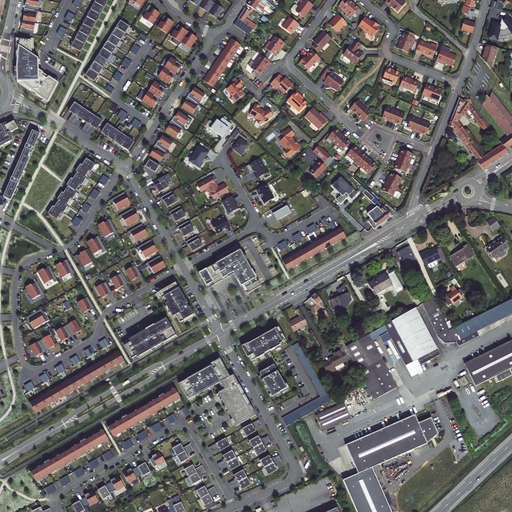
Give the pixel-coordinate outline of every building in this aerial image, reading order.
[(39,0),(26,0),(27,1),(26,4),(30,4),(29,10),(37,11),(39,0)] [(213,2),(209,0),(200,0),(200,1),(203,4),(200,8),(203,10),(207,12),(210,8),(213,2)] [(263,10),(266,6),(261,2),(257,0),(250,0),(250,1),(258,6),(263,10)] [(267,1),(265,0),(257,0),(261,2),(266,6),(269,9),(271,6),(267,3),(265,3),(267,1)] [(265,0),(267,1),(276,9),(277,7),(269,0),(265,0)] [(301,0),(300,2),(300,4),(298,7),(296,5),(294,5),(291,9),(292,13),(296,16),(298,16),(299,14),(300,15),(302,17),(304,18),(307,14),(307,13),(309,10),(309,11),(313,5),(305,0),(301,0)] [(343,0),(338,6),(347,14),(347,13),(352,17),(359,9),(348,0),(348,1),(346,0),(343,0)] [(405,3),(401,0),(386,0),(385,3),(390,8),(391,6),(398,12),(405,3)] [(475,1),(471,0),(466,0),(464,6),(470,7),(473,9),(475,1)] [(263,10),(258,6),(250,1),(247,5),(262,15),(265,11),(263,10)] [(104,8),(94,2),(91,9),(100,15),(104,8)] [(223,9),(213,2),(210,8),(213,10),(210,14),(213,16),(217,19),(223,9)] [(154,8),(150,5),(146,11),(147,12),(143,18),(153,24),(160,14),(154,9),(154,8)] [(468,14),(470,7),(464,6),(463,5),(461,12),(468,14)] [(245,18),(250,11),(245,8),(238,18),(254,30),(257,26),(245,18)] [(100,15),(91,9),(87,17),(96,22),(100,15)] [(37,11),(29,10),(28,15),(24,14),(24,17),(23,20),(35,23),(37,11)] [(346,23),(338,15),(334,19),(332,21),(329,24),(337,32),(341,27),(342,27),(346,23)] [(510,22),(506,16),(503,19),(502,20),(501,19),(499,24),(498,24),(492,22),(491,27),(489,26),(488,33),(489,33),(488,37),(495,39),(497,35),(498,35),(502,35),(506,34),(509,33),(511,32),(511,33),(511,21),(510,22)] [(96,22),(87,17),(83,24),(93,29),(96,22)] [(296,27),(296,28),(299,24),(289,17),(282,27),(291,34),(296,27)] [(373,23),(365,17),(359,26),(364,30),(365,31),(367,33),(368,33),(372,36),(374,35),(379,29),(377,28),(379,26),(374,22),(373,23)] [(165,24),(161,21),(157,27),(167,34),(174,23),(170,20),(168,19),(165,24)] [(35,23),(23,20),(22,24),(22,27),(26,28),(25,33),(33,35),(35,23)] [(461,30),(472,33),(475,23),(464,20),(461,30)] [(130,27),(120,21),(116,28),(125,34),(130,27)] [(93,29),(83,24),(79,32),(89,37),(93,29)] [(125,34),(116,28),(112,34),(121,40),(125,34)] [(179,33),(175,30),(171,36),(181,43),(185,37),(188,32),(184,29),(182,28),(179,33)] [(319,52),(331,39),(324,31),(319,36),(319,37),(317,39),(317,38),(314,42),(316,44),(313,46),(319,52)] [(411,49),(415,39),(413,38),(412,37),(413,34),(406,31),(405,35),(403,38),(401,37),(397,48),(408,53),(409,49),(411,49)] [(89,37),(79,32),(75,39),(85,44),(89,37)] [(121,40),(112,34),(107,41),(116,47),(121,40)] [(188,39),(185,37),(181,43),(190,49),(197,38),(194,36),(191,34),(188,39)] [(281,49),(285,44),(275,36),(271,42),(269,42),(265,48),(275,56),(280,49),(281,49)] [(33,56),(33,38),(15,38),(17,83),(21,83),(47,103),(58,84),(38,70),(38,59),(33,56)] [(85,44),(75,39),(71,47),(80,52),(85,44)] [(241,45),(231,39),(226,47),(236,53),(241,45)] [(343,55),(356,64),(363,54),(359,51),(358,52),(357,51),(361,45),(355,40),(351,46),(350,46),(343,55)] [(116,47),(107,41),(103,48),(112,54),(116,47)] [(427,55),(427,56),(433,58),(437,46),(431,44),(430,45),(420,41),(415,52),(420,54),(421,53),(427,55)] [(481,58),(490,68),(496,48),(486,45),(485,50),(486,50),(485,53),(483,53),(481,58)] [(236,53),(226,47),(222,53),(232,59),(236,53)] [(112,54),(103,48),(98,55),(108,61),(112,54)] [(457,56),(441,49),(436,61),(440,63),(441,62),(452,67),(457,56)] [(318,62),(321,59),(311,50),(307,55),(308,56),(305,59),(304,58),(300,62),(308,70),(317,61),(318,62)] [(56,61),(72,68),(75,60),(60,53),(56,61)] [(232,59),(222,53),(217,60),(226,67),(232,59)] [(108,61),(98,55),(94,62),(103,68),(108,61)] [(266,70),(271,63),(260,55),(251,68),(254,71),(260,75),(263,71),(263,72),(265,69),(266,70)] [(177,62),(171,58),(165,67),(171,71),(176,74),(178,71),(179,68),(175,65),(177,62)] [(226,67),(217,60),(213,67),(222,73),(226,67)] [(103,68),(94,62),(90,68),(99,74),(103,68)] [(171,71),(165,67),(158,77),(169,84),(172,80),(173,78),(168,75),(171,71)] [(222,73),(213,67),(207,74),(217,81),(222,73)] [(384,76),(383,79),(395,84),(400,73),(392,70),(387,67),(386,71),(384,76)] [(99,74),(90,68),(85,75),(94,81),(99,74)] [(331,72),(327,70),(321,78),(325,81),(331,72)] [(335,74),(332,71),(331,72),(325,81),(323,82),(330,88),(331,86),(337,91),(344,82),(334,75),(335,74)] [(217,81),(207,74),(203,81),(213,87),(217,81)] [(284,79),(279,75),(270,84),(275,89),(277,87),(285,94),(293,85),(285,78),(284,79)] [(409,78),(404,76),(400,86),(406,89),(406,88),(415,92),(415,90),(418,83),(408,79),(409,78)] [(243,86),(238,80),(227,89),(232,97),(231,98),(235,102),(245,95),(240,88),(243,86)] [(161,86),(155,82),(149,91),(155,95),(159,98),(162,95),(163,92),(159,89),(161,86)] [(433,87),(426,84),(422,95),(438,101),(440,96),(442,90),(437,87),(436,89),(433,87)] [(206,95),(195,88),(193,91),(191,94),(195,96),(192,100),(199,104),(206,95)] [(155,95),(149,91),(142,101),(153,108),(156,104),(157,102),(152,99),(155,95)] [(502,145),(506,150),(511,144),(511,116),(492,91),(489,98),(486,94),(483,104),(507,136),(500,141),(502,145)] [(299,95),(296,92),(287,101),(299,112),(307,104),(298,95),(299,95)] [(472,103),(467,96),(466,97),(467,98),(465,102),(459,98),(454,112),(461,114),(464,113),(468,107),(478,121),(485,130),(486,128),(489,126),(483,117),(482,118),(472,103)] [(199,104),(192,100),(189,104),(186,101),(185,104),(182,107),(193,114),(199,104)] [(350,108),(357,115),(364,107),(358,100),(350,108)] [(81,107),(74,102),(69,111),(73,113),(76,115),(81,107)] [(260,106),(256,104),(251,112),(251,113),(251,115),(254,116),(253,117),(257,119),(258,120),(258,121),(260,125),(265,122),(265,121),(273,115),(269,110),(264,113),(264,111),(261,110),(261,109),(259,108),(260,106)] [(88,112),(81,107),(76,115),(79,117),(83,120),(88,112)] [(371,113),(364,107),(357,115),(363,121),(371,113)] [(387,120),(391,122),(396,111),(386,107),(382,117),(387,119),(387,120)] [(323,118),(313,108),(305,116),(319,130),(322,127),(326,123),(328,121),(324,117),(323,118)] [(405,114),(396,111),(391,122),(395,124),(396,123),(400,125),(405,114)] [(95,116),(88,112),(83,120),(87,123),(90,125),(95,116)] [(189,119),(179,112),(177,115),(175,117),(179,120),(176,124),(183,128),(189,119)] [(76,115),(73,113),(68,121),(71,123),(76,115)] [(79,117),(76,115),(71,123),(74,125),(79,117)] [(103,121),(95,116),(90,125),(93,127),(97,130),(103,121)] [(454,129),(478,160),(483,157),(483,156),(456,121),(458,119),(452,116),(448,126),(454,129)] [(412,131),(416,132),(421,120),(412,117),(407,127),(412,129),(412,131)] [(209,128),(222,137),(227,132),(226,131),(231,124),(222,118),(220,122),(216,119),(209,128)] [(430,124),(421,120),(416,132),(420,134),(421,133),(426,135),(430,124)] [(18,129),(14,121),(0,128),(0,147),(13,140),(10,133),(18,129)] [(90,125),(87,123),(82,130),(85,132),(90,125)] [(114,128),(107,123),(101,132),(108,137),(114,128)] [(183,128),(176,124),(173,128),(170,125),(168,128),(166,131),(177,138),(183,128)] [(93,127),(90,125),(85,132),(88,134),(93,127)] [(121,132),(114,128),(108,137),(115,141),(121,132)] [(286,149),(284,151),(289,157),(301,148),(298,143),(297,144),(296,145),(294,143),(295,142),(291,137),(294,134),(290,128),(285,132),(284,131),(280,133),(282,136),(278,139),(286,149)] [(328,137),(335,144),(344,135),(340,132),(339,133),(336,129),(328,137)] [(39,133),(32,131),(31,133),(3,197),(11,201),(33,151),(31,150),(32,147),(34,148),(40,134),(39,133)] [(127,137),(121,132),(115,141),(121,146),(127,137)] [(247,139),(238,133),(234,139),(238,142),(232,149),(241,155),(248,145),(245,143),(247,139)] [(347,138),(344,135),(335,144),(342,151),(350,143),(346,139),(347,138)] [(173,143),(163,136),(161,139),(159,142),(162,144),(160,148),(167,152),(173,143)] [(134,142),(127,137),(121,146),(128,150),(134,142)] [(211,149),(205,145),(202,149),(199,147),(189,161),(200,168),(203,164),(202,163),(211,149)] [(483,170),(508,153),(506,150),(502,145),(483,157),(478,160),(477,161),(483,170)] [(330,157),(327,153),(319,146),(313,151),(322,159),(320,162),(320,161),(317,165),(316,165),(313,168),(310,172),(316,178),(326,167),(323,164),(325,162),(330,157)] [(358,150),(354,146),(347,155),(355,161),(362,153),(363,152),(359,149),(358,150)] [(167,152),(160,148),(157,152),(154,150),(152,152),(150,155),(160,162),(167,152)] [(399,154),(397,159),(409,163),(413,154),(402,150),(400,155),(399,154)] [(368,158),(362,153),(355,161),(361,167),(368,158)] [(96,164),(86,158),(82,165),(80,164),(91,171),(96,164)] [(369,158),(368,158),(361,167),(369,173),(376,165),(372,161),(373,161),(369,158)] [(159,166),(149,159),(145,166),(146,167),(145,169),(150,178),(156,175),(155,172),(159,166)] [(267,173),(259,159),(246,166),(250,173),(254,171),(258,178),(263,175),(265,178),(270,176),(268,172),(267,173)] [(405,173),(409,163),(397,159),(396,163),(397,163),(395,168),(405,173)] [(91,171),(80,164),(75,171),(86,179),(86,178),(85,177),(89,171),(91,172),(91,171)] [(86,179),(75,171),(75,172),(77,173),(73,179),(71,178),(82,185),(86,179)] [(388,177),(386,181),(397,187),(402,178),(392,173),(389,178),(388,177)] [(216,180),(214,176),(197,185),(201,192),(207,188),(213,198),(210,200),(212,203),(216,201),(215,199),(219,197),(220,199),(225,196),(224,194),(229,192),(225,184),(218,188),(214,181),(216,180)] [(169,187),(164,177),(154,182),(156,185),(155,186),(159,193),(169,187)] [(352,177),(349,180),(354,184),(362,193),(371,201),(374,198),(366,190),(352,177)] [(82,185),(71,178),(66,185),(77,192),(76,191),(80,184),(82,186),(82,185)] [(350,188),(354,184),(349,180),(346,184),(350,188)] [(384,185),(385,186),(382,191),(393,196),(397,187),(386,181),(384,185)] [(267,186),(266,184),(256,190),(258,195),(259,194),(265,203),(274,198),(270,191),(271,191),(268,185),(267,186)] [(77,192),(66,185),(68,186),(63,193),(62,192),(73,199),(77,192)] [(374,198),(376,196),(368,188),(366,190),(374,198)] [(178,201),(172,191),(163,197),(164,200),(163,200),(167,207),(178,201)] [(73,199),(62,192),(57,199),(68,206),(66,205),(71,198),(72,199),(73,199)] [(120,199),(119,196),(110,200),(111,204),(114,202),(118,211),(130,204),(127,198),(126,199),(125,196),(120,199)] [(234,201),(232,197),(222,202),(229,214),(238,209),(234,201)] [(390,207),(387,210),(374,198),(371,201),(377,207),(384,214),(383,214),(387,220),(396,212),(390,207)] [(68,206),(57,199),(58,200),(54,207),(53,205),(53,206),(63,213),(68,206)] [(284,207),(282,203),(270,210),(273,214),(275,213),(279,219),(291,212),(287,206),(284,207)] [(63,213),(53,206),(48,213),(57,219),(62,212),(63,213)] [(186,216),(180,206),(171,211),(173,214),(171,215),(175,222),(186,216)] [(374,229),(375,229),(387,220),(383,214),(384,214),(377,207),(367,214),(371,219),(367,221),(374,229)] [(129,214),(128,211),(119,216),(120,220),(123,218),(127,227),(139,220),(136,214),(135,215),(134,212),(129,214)] [(230,227),(224,216),(218,219),(219,221),(212,225),(217,233),(225,228),(226,229),(230,227)] [(493,231),(497,228),(496,227),(499,225),(494,218),(487,222),(493,231)] [(194,231),(189,221),(179,226),(181,229),(180,230),(184,237),(194,231)] [(117,233),(112,224),(109,226),(107,222),(104,223),(103,222),(98,225),(105,237),(113,233),(114,235),(117,233)] [(138,230),(137,227),(128,232),(129,235),(132,234),(136,242),(148,236),(145,230),(144,231),(143,228),(138,230)] [(346,237),(341,228),(333,232),(339,241),(346,237)] [(339,241),(333,232),(326,236),(331,246),(339,241)] [(202,246),(197,236),(187,241),(189,244),(188,245),(192,252),(202,246)] [(331,246),(326,236),(319,241),(324,250),(331,246)] [(494,259),(495,260),(497,261),(507,254),(505,251),(508,248),(501,238),(496,241),(497,243),(487,250),(493,259),(494,259)] [(106,250),(101,241),(98,243),(96,239),(93,240),(92,239),(87,242),(93,255),(102,250),(103,252),(106,250)] [(324,250),(319,241),(312,245),(317,254),(324,250)] [(497,243),(496,241),(486,248),(487,250),(497,243)] [(147,246),(145,243),(136,248),(138,251),(140,250),(145,258),(157,251),(154,246),(153,246),(151,244),(147,246)] [(245,295),(261,286),(250,268),(248,269),(246,266),(247,266),(247,261),(237,244),(216,256),(219,261),(199,273),(208,289),(234,274),(234,273),(236,276),(235,277),(245,295)] [(317,254),(312,245),(304,249),(310,258),(317,254)] [(442,261),(446,259),(439,246),(423,254),(423,253),(419,254),(424,265),(428,264),(430,267),(431,268),(437,265),(437,264),(438,263),(437,261),(437,260),(440,258),(441,259),(442,261)] [(463,250),(450,257),(455,267),(473,256),(467,246),(462,248),(463,250)] [(310,258),(304,249),(297,253),(302,262),(310,258)] [(92,263),(85,250),(80,253),(80,255),(77,256),(80,260),(77,262),(82,271),(85,269),(84,267),(92,263)] [(302,262),(297,253),(290,257),(295,266),(302,262)] [(295,266),(290,257),(283,262),(288,271),(295,266)] [(156,262),(154,259),(145,264),(147,267),(149,266),(154,274),(166,267),(163,262),(162,262),(160,260),(156,262)] [(75,275),(70,266),(67,267),(64,263),(62,265),(61,264),(55,267),(62,279),(70,274),(72,276),(75,275)] [(141,274),(135,265),(125,271),(131,281),(138,277),(138,276),(141,274)] [(49,274),(47,269),(44,271),(43,270),(38,273),(45,285),(53,280),(54,283),(57,281),(52,272),(49,274)] [(126,283),(120,274),(110,279),(116,290),(123,286),(123,285),(126,283)] [(381,277),(368,284),(376,297),(383,293),(382,291),(392,285),(386,276),(382,278),(381,277)] [(111,291),(106,282),(96,288),(102,298),(109,294),(108,293),(111,291)] [(194,314),(176,282),(158,292),(173,317),(176,315),(180,322),(184,320),(194,314)] [(45,295),(40,286),(37,288),(34,284),(31,285),(31,284),(25,287),(32,300),(40,295),(42,297),(45,295)] [(452,303),(453,304),(462,297),(461,296),(458,292),(454,286),(450,289),(452,292),(447,296),(446,295),(443,298),(448,305),(452,303)] [(318,296),(316,294),(307,300),(315,313),(324,305),(322,301),(318,296)] [(93,306),(88,297),(77,303),(83,313),(90,309),(90,308),(93,306)] [(476,331),(511,314),(511,299),(450,330),(434,298),(422,303),(438,336),(437,336),(444,343),(447,343),(447,344),(449,344),(449,343),(455,343),(456,342),(458,346),(479,336),(476,331)] [(63,303),(66,310),(71,308),(67,301),(63,303)] [(436,349),(437,349),(432,339),(416,308),(387,324),(369,335),(346,347),(353,361),(368,388),(365,389),(368,395),(371,394),(374,400),(397,388),(373,341),(379,337),(388,332),(391,339),(401,356),(405,366),(417,359),(420,365),(427,362),(427,363),(430,362),(429,360),(440,355),(436,349)] [(43,313),(41,309),(32,314),(34,318),(30,320),(31,323),(30,323),(33,329),(45,322),(41,314),(43,313)] [(293,332),(307,324),(302,314),(298,316),(299,317),(289,323),(293,332)] [(177,337),(166,318),(122,343),(133,362),(177,337)] [(81,330),(75,320),(65,326),(71,335),(74,333),(74,334),(81,330)] [(71,335),(65,326),(55,332),(61,342),(68,338),(68,337),(71,335)] [(286,340),(278,326),(249,343),(248,342),(241,346),(247,358),(249,357),(252,362),(265,354),(264,353),(269,350),(270,351),(280,345),(279,344),(286,340)] [(391,339),(388,332),(379,337),(383,343),(391,339)] [(55,345),(49,335),(39,341),(45,350),(48,348),(48,349),(55,345)] [(511,367),(511,340),(464,364),(475,386),(495,376),(498,382),(511,375),(511,374),(510,369),(511,367)] [(45,350),(39,341),(29,347),(35,357),(42,353),(42,352),(45,350)] [(338,344),(341,350),(336,352),(341,363),(347,360),(349,363),(353,361),(346,347),(343,341),(338,344)] [(326,392),(300,343),(292,347),(319,397),(326,392)] [(124,362),(119,352),(111,356),(117,365),(119,364),(120,364),(124,362)] [(341,363),(336,352),(334,353),(336,355),(336,357),(330,360),(330,361),(328,362),(333,372),(335,371),(334,368),(341,363)] [(117,365),(111,356),(104,360),(110,370),(117,365)] [(230,377),(220,359),(195,374),(195,375),(219,361),(228,378),(230,377)] [(110,370),(104,360),(96,365),(102,374),(105,372),(105,373),(110,370)] [(228,378),(219,361),(195,375),(192,377),(187,380),(179,385),(188,401),(220,383),(224,390),(218,394),(231,417),(236,426),(256,415),(251,408),(251,406),(233,375),(230,377),(228,378)] [(328,375),(333,372),(328,362),(323,365),(328,375)] [(102,374),(96,365),(89,369),(95,378),(102,374)] [(275,367),(274,365),(260,372),(262,375),(275,367)] [(287,388),(275,367),(262,375),(258,377),(261,381),(263,380),(272,397),(287,388)] [(95,378),(89,369),(82,373),(88,382),(90,381),(91,381),(95,379),(95,378)] [(88,382),(82,373),(75,377),(81,386),(88,382)] [(457,389),(468,383),(464,376),(454,382),(457,389)] [(81,386),(75,377),(67,382),(73,391),(81,386)] [(73,391),(67,382),(60,386),(65,395),(68,394),(73,392),(73,391)] [(65,395),(60,386),(52,391),(57,400),(65,395)] [(180,399),(175,389),(167,394),(172,403),(180,399)] [(57,400),(52,391),(44,395),(50,404),(57,400)] [(330,400),(326,392),(319,397),(282,419),(287,427),(310,413),(330,400)] [(172,403),(167,394),(164,395),(159,398),(165,408),(172,403)] [(50,404),(44,395),(37,399),(43,409),(50,404)] [(165,408),(159,398),(151,403),(157,412),(165,408)] [(43,409),(37,399),(30,403),(36,413),(40,411),(40,410),(43,409)] [(157,412),(151,403),(144,407),(150,416),(157,412)] [(315,415),(322,431),(346,420),(351,418),(344,403),(315,415)] [(150,416),(144,407),(142,408),(137,410),(137,411),(143,420),(150,416)] [(143,420),(137,411),(130,415),(136,424),(143,420)] [(136,424),(130,415),(127,417),(127,416),(122,419),(128,429),(136,424)] [(418,423),(415,415),(346,445),(358,474),(372,468),(427,443),(427,442),(438,434),(431,418),(418,423)] [(128,429),(122,419),(115,423),(121,433),(128,429)] [(261,423),(259,420),(252,424),(254,428),(256,427),(255,426),(261,423)] [(121,433),(115,423),(113,425),(112,424),(108,427),(113,437),(121,433)] [(252,424),(242,429),(247,437),(256,432),(254,428),(252,424)] [(108,440),(103,430),(96,435),(101,444),(108,440)] [(101,444),(96,435),(88,439),(94,448),(101,444)] [(260,439),(259,436),(249,441),(253,449),(263,443),(260,439)] [(94,448),(88,439),(85,441),(85,440),(80,443),(81,443),(86,453),(94,448)] [(225,439),(216,444),(218,449),(220,452),(230,446),(225,439)] [(272,443),(270,439),(263,443),(265,448),(267,447),(266,446),(272,443)] [(86,453),(81,443),(74,447),(79,457),(86,453)] [(265,448),(263,443),(253,449),(257,456),(267,451),(265,448)] [(177,456),(185,452),(183,448),(181,444),(173,449),(177,456)] [(79,457),(74,447),(66,451),(72,461),(79,457)] [(72,461),(66,451),(64,453),(64,452),(59,455),(65,465),(72,461)] [(236,458),(232,451),(223,456),(224,459),(227,464),(236,458)] [(187,455),(185,452),(177,456),(181,464),(189,459),(187,455)] [(166,463),(160,453),(152,457),(153,459),(150,461),(154,468),(157,467),(158,467),(166,463)] [(65,465),(59,455),(52,460),(58,469),(65,465)] [(271,459),(270,456),(260,461),(264,468),(274,463),(271,459)] [(240,466),(236,458),(227,464),(229,468),(231,471),(240,466)] [(227,464),(224,459),(223,460),(223,461),(218,465),(220,468),(227,464)] [(283,462),(281,459),(274,463),(276,467),(278,466),(277,465),(283,462)] [(58,469),(52,460),(49,461),(44,463),(44,464),(50,474),(58,469)] [(151,473),(145,463),(138,468),(135,469),(139,477),(142,475),(143,477),(151,473)] [(276,467),(274,463),(264,468),(268,475),(278,470),(276,467)] [(50,474),(44,464),(37,468),(43,478),(50,474)] [(189,478),(197,473),(195,470),(193,466),(185,470),(189,478)] [(43,478),(37,468),(35,469),(30,472),(36,482),(43,478)] [(343,480),(356,511),(391,511),(372,468),(358,474),(343,480)] [(132,471),(131,470),(123,474),(129,484),(137,479),(136,479),(139,477),(135,469),(132,471)] [(247,478),(243,470),(234,476),(235,479),(238,483),(247,478)] [(199,476),(197,473),(189,478),(193,485),(201,480),(199,476)] [(124,487),(118,477),(110,481),(111,483),(108,484),(113,492),(116,490),(116,491),(124,487)] [(251,485),(247,478),(238,483),(240,487),(242,490),(251,485)] [(238,483),(235,479),(234,480),(234,481),(229,484),(231,487),(238,483)] [(113,492),(108,484),(105,486),(98,491),(103,500),(111,496),(110,494),(113,492)] [(201,499),(209,494),(207,491),(205,487),(197,492),(201,499)] [(98,501),(92,492),(85,496),(86,498),(83,500),(87,507),(90,506),(98,501)] [(211,498),(209,494),(201,499),(205,506),(214,502),(211,498)] [(87,507),(83,500),(72,506),(75,511),(82,511),(85,511),(84,509),(87,507)] [(185,511),(186,511),(181,503),(174,507),(174,508),(171,509),(172,511),(185,511)]
